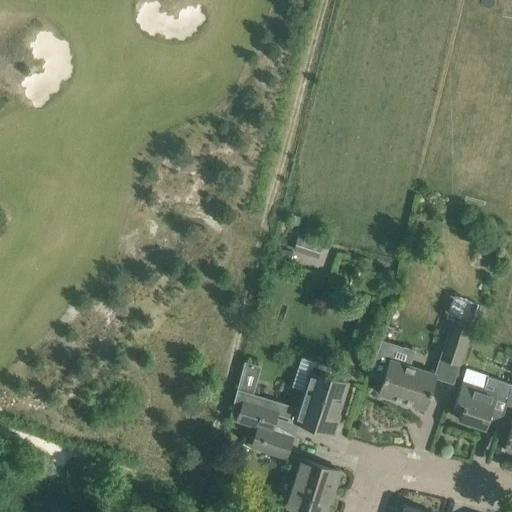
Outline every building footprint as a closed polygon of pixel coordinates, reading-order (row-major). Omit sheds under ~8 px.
[(295,229),(290,243),(319,253),(323,239),(295,229)] [(290,264),(293,254),(279,250),(276,260),(290,264)] [(469,334),(451,327),(440,358),(459,365),(469,334)] [(375,354),(367,378),(381,382),(378,392),(425,408),(432,389),(435,378),(437,374),(434,373),(389,358),(375,354)] [(311,371),(295,420),(314,426),(333,432),(338,415),(336,414),(347,382),(342,381),(346,371),(314,360),(311,371)] [(462,378),(453,408),(461,410),(458,419),(485,428),(487,421),(491,410),(502,414),(506,403),(510,388),(510,387),(499,384),(486,380),(484,385),(462,378)] [(238,398),(231,418),(267,429),(274,409),(238,398)] [(511,404),(506,403),(502,414),(500,419),(511,423),(505,445),(506,445),(504,449),(506,451),(511,453),(511,404)] [(286,459),(292,439),(256,428),(253,436),(249,448),(286,459)] [(301,458),(285,508),(298,511),(323,511),(328,500),(329,501),(330,500),(327,499),(331,487),(334,488),(339,471),(301,458)]
